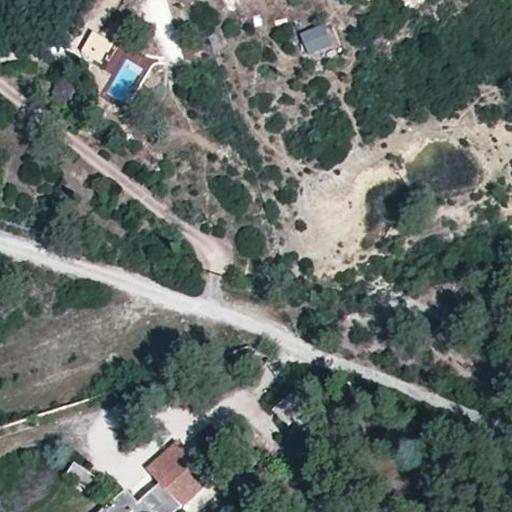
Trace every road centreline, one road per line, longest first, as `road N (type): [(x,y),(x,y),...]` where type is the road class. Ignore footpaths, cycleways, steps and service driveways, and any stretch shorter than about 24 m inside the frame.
road 1 (unclassified): [(0,241),(137,283),(425,394),(511,437)]
road 2 (unknown): [(212,312),(202,261),(186,239),(0,72)]
